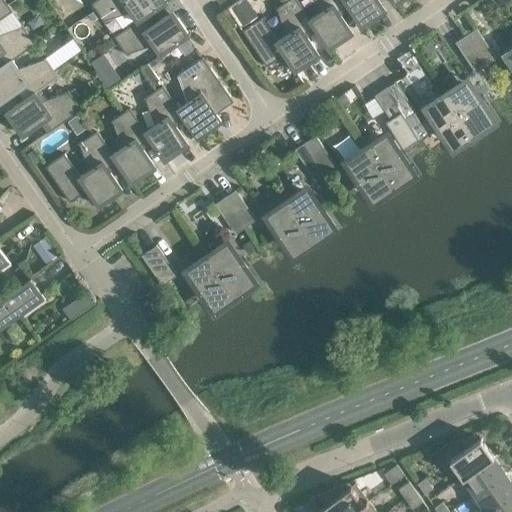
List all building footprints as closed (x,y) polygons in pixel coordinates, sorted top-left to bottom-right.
[(0,0),(0,20),(12,11),(4,0),(0,0)] [(166,1),(165,0),(96,0),(92,3),(105,22),(106,22),(105,21),(131,11),(138,21),(145,16),(146,17),(168,2),(167,1),(166,1)] [(239,0),(226,9),(227,10),(241,0),(239,0)] [(247,0),(242,0),(231,8),(244,26),(255,18),(249,9),(253,7),(247,0)] [(304,33),(314,27),(314,26),(310,20),(311,19),(298,0),(288,0),(276,8),(277,9),(287,37),(278,42),(262,18),(243,31),(267,66),(284,55),(296,72),(297,71),(296,70),(312,60),(307,52),(314,47),(304,33)] [(315,0),(320,13),(311,19),(310,20),(314,26),(314,27),(329,50),(330,49),(330,48),(345,37),(341,30),(347,25),(338,11),(347,5),(348,4),(345,0),(315,0)] [(345,0),(348,4),(347,5),(362,28),(363,27),(363,26),(379,15),(374,8),(381,3),(378,0),(345,0)] [(188,34),(173,12),(152,26),(146,17),(145,16),(138,21),(114,37),(127,55),(128,55),(128,54),(154,44),(161,55),(190,35),(189,34),(188,34)] [(0,35),(0,58),(4,64),(5,65),(12,60),(35,44),(22,25),(21,26),(22,27),(0,35)] [(476,28),(466,35),(485,65),(496,58),(476,28)] [(485,65),(466,35),(455,42),(475,72),(485,65)] [(178,44),(183,52),(194,44),(189,37),(178,44)] [(98,56),(93,49),(86,54),(91,61),(98,56)] [(54,51),(46,57),(51,64),(59,58),(54,51)] [(19,70),(12,60),(5,65),(4,64),(0,67),(0,102),(0,103),(21,88),(27,97),(28,98),(35,93),(40,90),(58,77),(45,58),(44,59),(45,60),(19,70)] [(189,103),(180,109),(179,110),(184,116),(183,117),(199,140),(200,139),(199,138),(215,127),(210,120),(234,103),(204,58),(178,76),(179,77),(189,103)] [(123,77),(116,66),(103,75),(110,85),(123,77)] [(102,83),(96,76),(88,82),(93,89),(102,83)] [(395,81),(385,88),(405,118),(415,111),(395,81)] [(453,89),(446,93),(474,136),(481,131),(488,126),(483,119),(490,115),(486,108),(486,107),(477,94),(476,94),(472,87),(465,92),(460,85),(453,89)] [(156,126),(147,132),(146,133),(151,139),(150,140),(166,162),(167,162),(166,161),(182,150),(177,142),(184,138),(174,123),(183,117),(184,116),(179,110),(180,109),(164,86),(145,99),(146,100),(147,99),(156,126)] [(405,118),(385,88),(375,95),(395,125),(405,118)] [(47,100),(40,90),(35,93),(28,98),(27,97),(5,112),(6,114),(7,113),(23,135),(44,121),(50,130),(28,145),(29,146),(81,109),(68,91),(67,92),(68,92),(47,100)] [(474,136),(446,93),(439,98),(440,98),(433,103),(437,110),(430,114),(435,121),(435,122),(444,135),(449,142),(456,137),(460,144),(467,140),(474,136)] [(123,149),(114,155),(118,162),(117,162),(133,185),(134,184),(134,183),(149,172),(144,165),(151,160),(141,146),(150,140),(151,139),(146,133),(147,132),(131,109),(112,122),(113,123),(114,122),(123,149)] [(67,122),(77,135),(85,129),(76,116),(67,122)] [(108,169),(117,162),(118,162),(114,155),(98,132),(79,145),(80,146),(81,145),(90,172),(81,178),(65,154),(46,167),(71,203),(88,191),(100,208),(101,207),(101,206),(116,195),(111,188),(118,183),(108,169)] [(315,135),(305,142),(325,172),(335,165),(315,135)] [(373,142),(366,147),(394,189),(401,184),(408,179),(403,172),(410,168),(405,161),(406,161),(397,147),(396,147),(392,140),(385,145),(380,138),(373,143),(373,142)] [(325,172),(305,142),(295,149),(315,179),(325,172)] [(394,189),(366,147),(359,151),(360,152),(353,156),(357,163),(350,168),(355,175),(364,189),(369,196),(376,191),(380,198),(387,193),(388,194),(394,189)] [(33,151),(27,155),(35,165),(40,161),(33,151)] [(235,190),(225,196),(245,226),(255,219),(235,190)] [(293,196),(286,201),(315,243),(322,238),(321,238),(328,233),(324,226),(331,222),(326,215),(326,214),(317,201),(312,194),(305,199),(300,192),(293,197),(293,196)] [(245,226),(225,196),(215,203),(235,233),(245,226)] [(315,243),(286,201),(280,206),(273,211),(278,218),(271,222),(275,229),(284,243),(285,243),(289,250),(296,245),(301,252),(308,247),(315,243)] [(46,237),(35,245),(47,263),(58,255),(46,237)] [(147,250),(141,255),(162,285),(167,282),(167,281),(177,274),(156,245),(148,251),(147,250)] [(214,251),(207,256),(236,297),(243,293),(242,292),(249,287),(245,281),(251,276),(247,269),(238,255),(237,255),(232,249),(226,253),(221,246),(214,251)] [(0,270),(10,263),(0,248),(0,270)] [(236,297),(207,256),(200,260),(200,261),(194,265),(198,272),(192,277),(196,284),(205,298),(206,297),(210,304),(217,299),(222,306),(229,302),(236,297)] [(32,278),(31,277),(0,299),(0,326),(31,305),(34,308),(46,299),(31,279),(32,278)] [(73,306),(65,311),(72,321),(79,315),(73,306)] [(459,478),(460,480),(494,456),(481,438),(451,460),(462,476),(459,478)] [(505,473),(494,456),(460,480),(472,496),(505,473)] [(404,475),(397,464),(384,474),(391,484),(404,475)] [(484,511),(511,492),(511,482),(505,473),(472,496),(482,511),(484,511)] [(426,478),(418,484),(425,494),(433,488),(426,478)] [(352,486),(349,482),(318,495),(325,505),(319,509),(320,511),(351,511),(368,500),(355,483),(352,486)] [(416,491),(409,482),(399,489),(405,499),(416,491)] [(423,501),(416,491),(405,499),(412,509),(423,501)] [(511,511),(511,492),(484,511),(511,511)] [(376,511),(368,500),(351,511),(376,511)] [(443,502),(434,508),(437,511),(449,511),(450,511),(443,502)]
